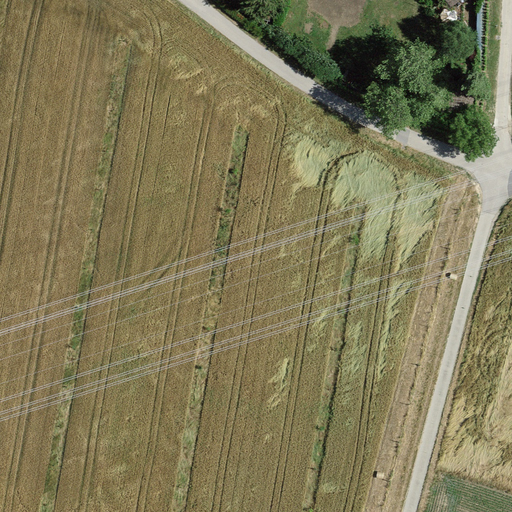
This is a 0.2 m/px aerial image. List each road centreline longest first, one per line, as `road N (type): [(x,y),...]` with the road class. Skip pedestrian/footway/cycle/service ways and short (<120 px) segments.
road 1 (unclassified): [(190,0),(347,110),(498,171)]
road 2 (track): [(498,171),(410,511)]
road 3 (unclassified): [(509,0),(498,171)]
